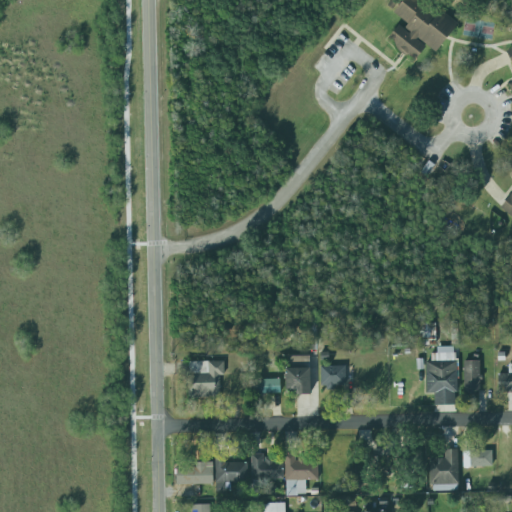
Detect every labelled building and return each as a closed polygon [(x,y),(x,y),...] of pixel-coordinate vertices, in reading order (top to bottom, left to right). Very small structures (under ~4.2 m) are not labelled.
[(387,39),(398,26),(402,29),(407,24),(386,5),(390,0),(427,0),(459,24),(435,53),(417,39),(415,40),(425,48),(413,64),(387,39)] [(511,175),(510,177),(511,178),(511,192),(500,208),(511,217),(511,175)] [(436,337),(436,323),(422,324),(423,337),(436,337)] [(434,405),(456,405),(457,353),(432,353),(432,362),(425,362),(425,394),(434,394),(434,405)] [(309,357),(290,357),(290,368),(309,367),(309,357)] [(188,399),(219,398),(219,375),(224,375),(223,361),(208,361),(208,373),(188,374),(188,399)] [(463,361),(464,394),(481,394),(480,361),(463,361)] [(320,364),(320,384),(345,384),(345,363),(320,364)] [(511,364),(508,365),(508,374),(497,374),(498,392),(511,392),(511,364)] [(283,366),(284,394),(311,393),(311,366),(283,366)] [(254,380),(254,395),(281,394),(280,379),(254,380)] [(444,459),(429,459),(429,485),(458,484),(457,450),(444,450),(444,459)] [(492,466),(492,450),(464,450),(465,467),(492,466)] [(251,454),(252,481),(283,480),(282,458),(264,459),(264,454),(251,454)] [(318,480),(318,458),(295,459),(295,454),(285,454),(285,495),(306,495),(305,480),(318,480)] [(225,463),(225,456),(215,456),(215,492),(230,491),(230,483),(248,483),(247,462),(225,463)] [(176,485),(213,484),(213,462),(195,463),(195,467),(176,467),(176,485)] [(361,508),(361,511),(387,511),(387,500),(378,500),(378,508),(361,508)] [(285,511),(285,503),(253,504),(253,511),(285,511)]
